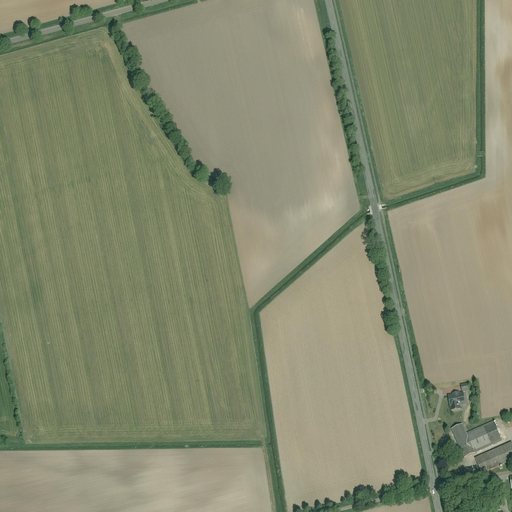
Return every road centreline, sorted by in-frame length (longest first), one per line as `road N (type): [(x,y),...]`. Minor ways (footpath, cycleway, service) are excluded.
road 1 (tertiary): [(433,486),(327,0)]
road 2 (residential): [(0,44),(161,0)]
